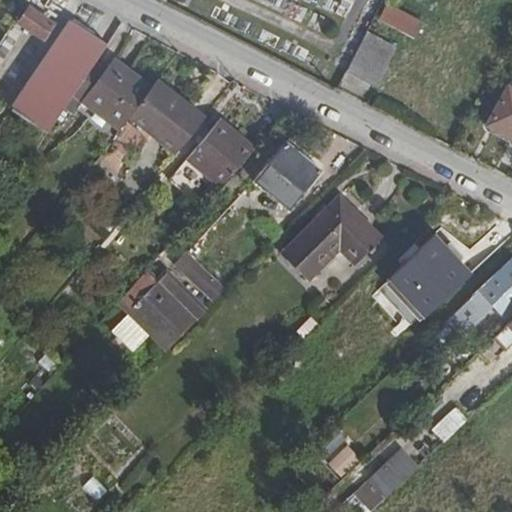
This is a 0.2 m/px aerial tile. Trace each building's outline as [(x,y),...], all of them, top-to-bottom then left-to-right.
[(397,2),(388,19),(423,38),(432,21),(397,2)] [(44,43),(53,28),(28,12),(19,26),(44,43)] [(107,49),(71,25),(11,114),(48,138),(65,111),(92,72),(107,49)] [(375,31),(355,69),(385,84),(404,45),(375,31)] [(65,111),(110,142),(147,93),(109,66),(101,78),(92,72),(65,111)] [(205,121),(157,85),(129,122),(175,157),(205,121)] [(511,94),(496,126),(511,134),(511,94)] [(220,191),(253,150),(220,124),(171,183),(188,198),(204,179),(220,191)] [(320,173),(287,145),(254,184),(288,212),(320,173)] [(373,248),(379,241),(338,200),(281,256),(306,281),(342,245),(356,260),(352,265),(354,267),(365,255),(368,256),(374,250),(373,248)] [(104,243),(110,236),(97,226),(92,233),(104,243)] [(411,271),(424,285),(438,299),(465,273),(437,245),(411,271)] [(212,303),(224,291),(186,256),(175,268),(212,303)] [(511,315),(511,260),(471,299),(488,316),(497,307),(508,319),(511,315)] [(158,285),(147,274),(119,306),(168,353),(205,315),(165,278),(158,285)] [(438,299),(424,285),(416,293),(430,307),(438,299)] [(375,360),(385,350),(353,319),(343,329),(375,360)] [(371,364),(339,333),(330,342),(362,373),(371,364)] [(57,368),(46,358),(39,366),(49,376),(57,368)] [(35,400),(21,408),(35,433),(49,425),(35,400)] [(450,405),(430,431),(446,443),(466,416),(450,405)] [(347,443),(326,461),(339,476),(360,458),(347,443)] [(278,460),(289,472),(304,458),(293,446),(278,460)] [(366,511),(367,511),(418,464),(400,446),(349,494),(366,511)] [(93,502),(105,491),(91,475),(79,486),(93,502)]
